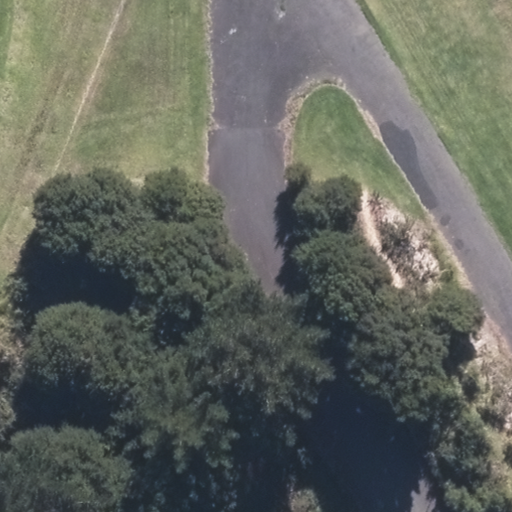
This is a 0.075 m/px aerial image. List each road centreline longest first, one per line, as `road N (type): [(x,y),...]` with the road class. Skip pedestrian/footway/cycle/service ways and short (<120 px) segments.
road 1 (track): [(242,0),(250,213),(418,511)]
road 2 (track): [(330,0),(511,314)]
